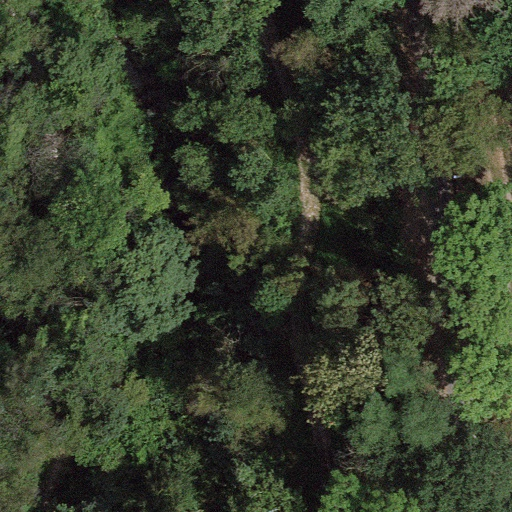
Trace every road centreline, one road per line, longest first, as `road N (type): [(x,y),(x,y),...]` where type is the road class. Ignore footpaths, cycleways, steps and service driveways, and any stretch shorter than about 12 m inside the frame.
road 1 (track): [(1,0),(44,109),(63,226),(69,388),(57,458),(35,511)]
road 2 (track): [(327,511),(238,0)]
road 3 (track): [(419,85),(449,94),(476,124),(511,282)]
